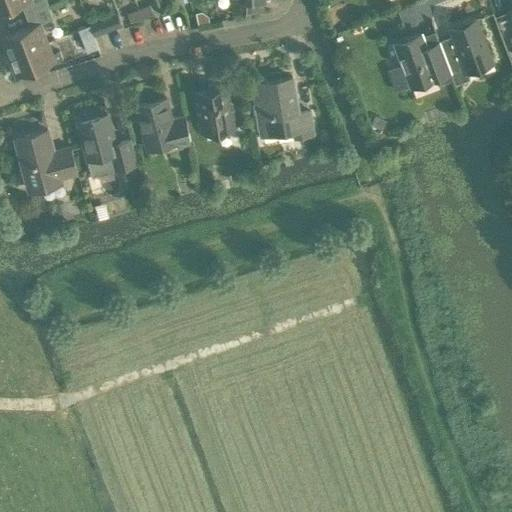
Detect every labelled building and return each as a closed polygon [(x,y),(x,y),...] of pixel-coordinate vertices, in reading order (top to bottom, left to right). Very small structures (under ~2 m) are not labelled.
[(25,15),(47,6),(44,0),(0,0),(0,11),(21,3),(25,15)] [(233,0),(233,11),(258,12),(258,0),(233,0)] [(137,7),(141,18),(152,14),(148,3),(137,7)] [(47,6),(25,15),(30,26),(1,37),(9,57),(48,42),(41,23),(52,18),(47,6)] [(141,18),(137,7),(126,11),(130,22),(141,18)] [(118,15),(105,20),(109,31),(122,26),(118,15)] [(455,78),(457,83),(472,78),(470,74),(495,65),(477,18),(452,28),(460,51),(447,56),(446,56),(455,78)] [(99,49),(94,36),(90,26),(79,30),(88,53),(99,49)] [(446,56),(447,56),(445,50),(431,56),(423,33),(396,43),(413,86),(438,77),(440,84),(455,78),(446,56)] [(48,42),(9,57),(16,76),(63,58),(60,50),(53,53),(48,42)] [(295,138),(314,134),(310,110),(298,112),(292,77),(252,84),(261,135),(293,129),(295,138)] [(200,135),(236,128),(229,88),(193,94),(200,135)] [(178,147),(190,143),(183,116),(170,119),(165,99),(136,106),(148,149),(176,142),(178,147)] [(78,122),(92,175),(124,167),(137,164),(131,139),(115,143),(108,114),(78,122)] [(372,125),(383,130),(387,122),(376,117),(372,125)] [(60,178),(77,173),(70,146),(53,151),(47,129),(14,138),(27,188),(61,179),(60,178)] [(142,183),(137,164),(124,167),(129,186),(142,183)]
